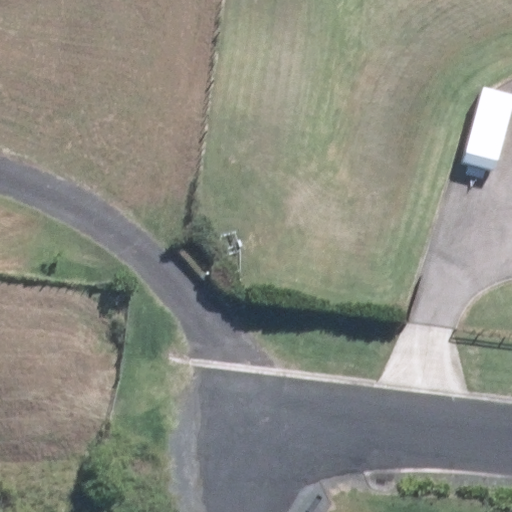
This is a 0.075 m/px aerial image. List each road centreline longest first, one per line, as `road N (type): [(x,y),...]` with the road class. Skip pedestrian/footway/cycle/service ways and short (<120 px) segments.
road 1 (unknown): [(0,195),(35,202),(125,243),(168,296),(241,414),(206,497),(210,511)]
road 2 (residential): [(241,414),(511,445)]
